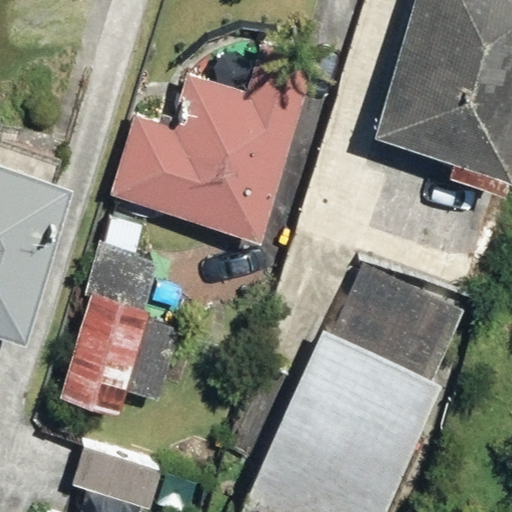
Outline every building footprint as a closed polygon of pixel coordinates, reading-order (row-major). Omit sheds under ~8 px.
[(507,166),(511,149),(511,0),(408,0),(371,124),(507,166)] [(108,186),(254,231),(310,52),(259,34),(242,84),(183,66),(167,119),(132,108),(108,186)] [(0,323),(19,330),(66,177),(0,156),(0,323)] [(55,389),(113,406),(145,303),(87,286),(55,389)] [(410,293),(419,312),(433,305),(424,286),(410,293)] [(373,511),(436,376),(321,323),(234,511),(373,511)] [(81,434),(69,479),(150,501),(162,456),(81,434)]
